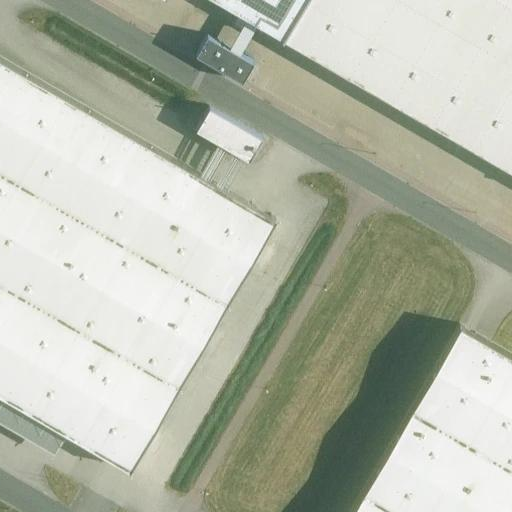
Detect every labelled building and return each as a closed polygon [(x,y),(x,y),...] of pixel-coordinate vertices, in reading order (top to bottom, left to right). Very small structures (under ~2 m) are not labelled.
[(233,0),(274,24),(288,0),(233,0)] [(511,0),(288,0),(274,24),(511,161),(511,0)] [(243,78),(253,57),(200,33),(191,54),(243,78)] [(282,210),(0,48),(0,380),(138,460),(282,210)] [(203,105),(191,128),(247,157),(259,134),(203,105)] [(511,511),(511,347),(460,317),(347,511),(511,511)]
